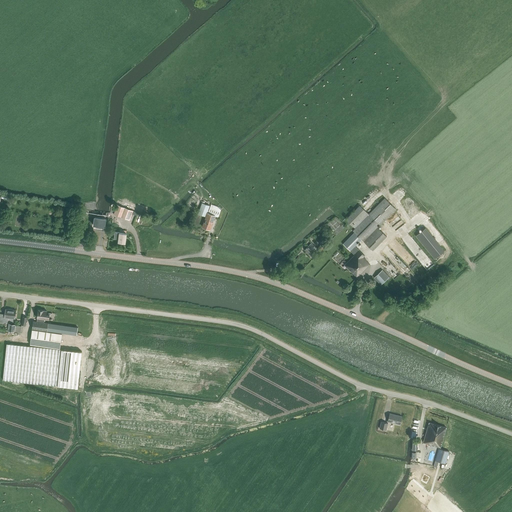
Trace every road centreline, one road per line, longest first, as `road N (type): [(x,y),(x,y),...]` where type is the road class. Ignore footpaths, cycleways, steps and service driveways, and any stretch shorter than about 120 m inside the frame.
road 1 (tertiary): [(511,384),(243,273),(0,241)]
road 2 (unclassified): [(511,434),(353,382),(243,326),(0,293)]
